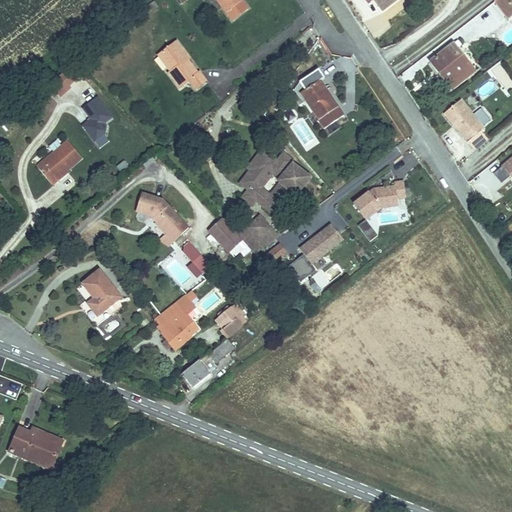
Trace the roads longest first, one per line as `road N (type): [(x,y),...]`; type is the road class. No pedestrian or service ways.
road 1 (secondary): [(417,511),(39,360)]
road 2 (unclassified): [(330,0),(511,276)]
road 3 (unknown): [(0,260),(27,226),(24,159),(76,94)]
